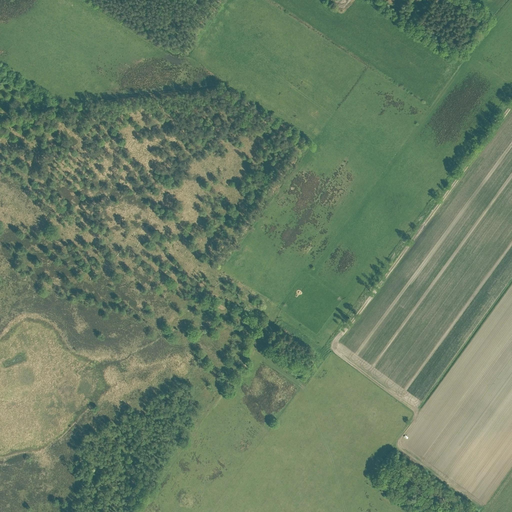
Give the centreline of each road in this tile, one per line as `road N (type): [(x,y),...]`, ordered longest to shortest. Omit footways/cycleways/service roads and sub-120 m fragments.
road 1 (track): [(511,102),(333,343),(419,413)]
road 2 (track): [(375,473),(511,286)]
road 3 (track): [(383,175),(511,2)]
